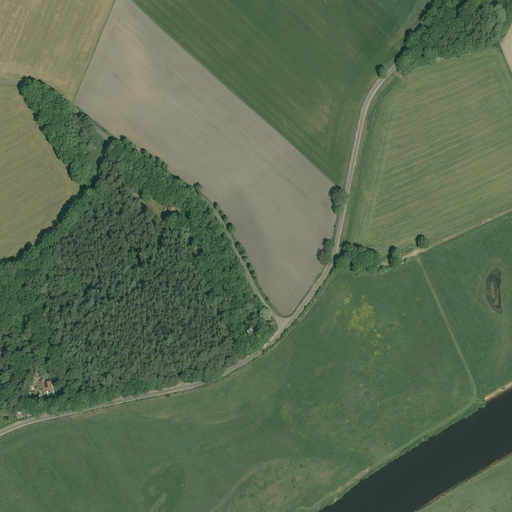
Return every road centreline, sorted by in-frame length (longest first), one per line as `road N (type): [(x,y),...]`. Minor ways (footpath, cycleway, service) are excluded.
road 1 (unclassified): [(286,326),(255,292),(224,226),(200,197),(57,96),(0,82)]
road 2 (unclassified): [(286,326),(333,257),(371,94),(425,37),(445,0)]
road 3 (unclassified): [(0,434),(200,383),(265,348),(286,326)]
road 4 (track): [(0,331),(21,276),(85,212),(111,141)]
road 5 (track): [(333,257),(385,264),(511,209)]
